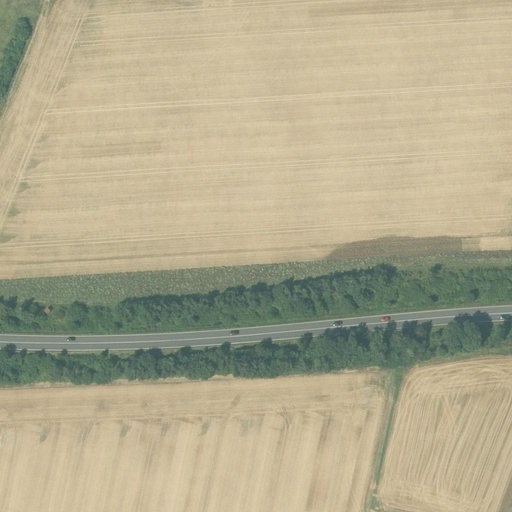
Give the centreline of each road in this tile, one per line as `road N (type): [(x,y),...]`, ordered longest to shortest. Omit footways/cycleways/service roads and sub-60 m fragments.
road 1 (track): [(366,511),(397,368),(0,385)]
road 2 (track): [(511,264),(142,308),(0,305)]
road 3 (primary): [(0,342),(207,338),(511,312)]
road 4 (track): [(0,119),(46,0)]
